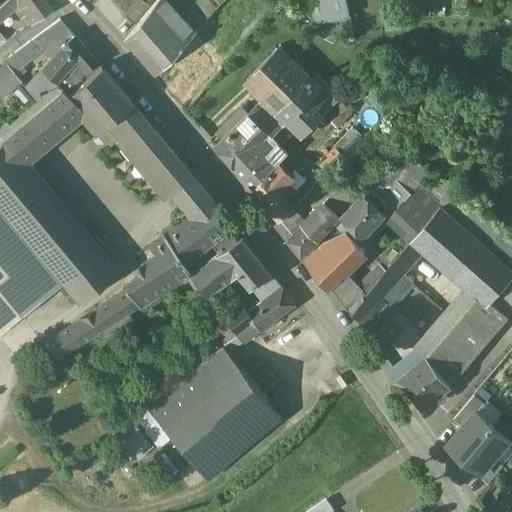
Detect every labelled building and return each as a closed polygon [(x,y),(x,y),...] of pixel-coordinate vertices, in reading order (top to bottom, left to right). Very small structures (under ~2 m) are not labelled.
[(44,0),(7,0),(7,1),(12,7),(22,19),(25,16),(32,26),(53,10),(44,0)] [(135,26),(124,39),(155,75),(172,57),(191,37),(195,32),(183,19),(164,0),(157,0),(151,8),(135,26)] [(140,0),(138,0),(125,17),(135,26),(151,8),(145,3),(140,0)] [(147,0),(145,3),(151,8),(157,0),(147,0)] [(200,0),(194,8),(206,19),(222,0),(200,0)] [(301,0),(313,18),(356,39),(347,0),(301,0)] [(7,1),(0,7),(0,18),(12,7),(7,1)] [(206,19),(194,8),(183,19),(195,32),(201,26),(206,19)] [(58,21),(45,31),(60,47),(63,50),(64,49),(86,72),(98,63),(74,35),(72,37),(58,21)] [(60,47),(45,31),(7,62),(16,74),(46,50),(55,60),(63,50),(60,47)] [(310,80),(278,48),(249,78),(268,96),(283,111),(298,94),(307,85),(310,81),(310,80)] [(55,60),(44,71),(56,84),(63,90),(64,90),(68,95),(73,91),(70,88),(69,88),(59,80),(67,71),(77,81),(86,72),(64,49),(63,50),(55,60)] [(21,84),(7,67),(0,72),(0,96),(2,99),(21,84)] [(73,91),(68,95),(79,108),(99,131),(113,120),(132,104),(102,67),(73,91)] [(44,71),(28,88),(37,99),(56,84),(44,71)] [(328,97),(310,81),(307,85),(313,91),(304,100),(315,111),(328,97)] [(56,84),(37,99),(39,102),(43,107),(63,90),(56,84)] [(307,85),(298,94),(304,100),(313,91),(307,85)] [(43,107),(5,140),(21,159),(70,118),(69,117),(79,108),(68,95),(64,90),(43,107)] [(304,100),(298,94),(283,111),(286,114),(304,131),(306,134),(322,118),(315,111),(304,100)] [(268,96),(257,108),(276,126),(286,114),(283,111),(268,96)] [(39,102),(10,126),(8,124),(0,130),(0,134),(5,140),(43,107),(39,102)] [(192,176),(132,104),(113,120),(123,132),(117,138),(166,197),(173,192),(192,176)] [(257,108),(251,114),(250,114),(218,147),(237,167),(254,150),(276,126),(257,108)] [(21,159),(5,140),(0,143),(0,217),(6,212),(24,234),(59,205),(21,159)] [(285,147),(279,153),(284,158),(290,152),(285,147)] [(336,147),(328,155),(329,157),(321,164),(328,171),(345,156),(336,147)] [(274,148),(263,160),(254,150),(237,167),(256,188),(280,162),(284,158),(279,153),(274,148)] [(256,188),(255,189),(274,211),(288,199),(297,190),(289,182),(295,176),(280,162),(256,188)] [(214,202),(192,176),(173,192),(192,215),(164,234),(165,235),(184,262),(212,243),(230,232),(211,205),(214,202)] [(412,193),(399,181),(389,193),(394,198),(383,210),(387,214),(387,215),(389,217),(412,193)] [(361,195),(345,182),(336,191),(352,205),(361,195)] [(503,230),(457,190),(442,206),(488,247),(503,230)] [(352,205),(336,191),(325,202),(341,216),(342,216),(352,205)] [(352,205),(342,216),(365,238),(387,215),(387,214),(383,210),(364,192),(361,195),(352,205)] [(412,193),(389,217),(413,239),(434,214),(412,193)] [(288,199),(274,211),(282,220),(295,208),(288,199)] [(307,221),(294,234),(288,240),(302,257),(318,241),(341,216),(325,202),(307,221)] [(115,272),(59,205),(24,234),(39,252),(64,282),(80,301),(115,272)] [(434,214),(413,239),(426,250),(466,285),(488,305),(491,302),(511,277),(511,268),(488,247),(442,206),(441,206),(434,214)] [(295,208),(282,220),(294,234),(307,221),(295,208)] [(0,285),(39,252),(24,234),(6,212),(0,217),(0,285)] [(230,232),(212,243),(220,253),(238,242),(230,232)] [(346,232),(325,243),(305,262),(329,288),(332,285),(344,273),(366,253),(346,232)] [(156,256),(147,262),(165,288),(190,272),(184,262),(165,235),(149,245),(156,256)] [(261,259),(244,238),(238,242),(220,253),(215,257),(231,279),(241,273),(253,288),(273,274),(261,259)] [(413,239),(391,265),(371,291),(367,296),(365,298),(371,303),(377,296),(380,299),(381,298),(403,276),(426,250),(413,239)] [(149,245),(141,251),(147,262),(156,256),(149,245)] [(0,285),(0,288),(23,316),(64,282),(39,252),(0,285)] [(215,257),(188,274),(205,297),(231,279),(215,257)] [(140,305),(165,288),(147,262),(135,269),(139,276),(125,286),(127,289),(140,305)] [(361,290),(344,273),(332,285),(353,314),(365,298),(367,296),(361,290)] [(273,274),(253,288),(263,300),(282,286),(273,274)] [(511,277),(491,302),(508,317),(511,313),(511,277)] [(466,285),(416,345),(421,350),(435,338),(463,372),(508,317),(491,302),(488,305),(466,285)] [(250,310),(250,311),(255,319),(262,329),(262,330),(296,304),(282,286),(263,300),(250,310)] [(365,286),(361,290),(367,296),(371,291),(365,286)] [(0,334),(23,316),(0,288),(0,334)] [(127,289),(45,342),(58,358),(103,328),(128,312),(140,305),(127,289)] [(371,303),(365,298),(353,314),(367,334),(384,315),(379,311),(386,303),(381,298),(380,299),(377,296),(371,303)] [(247,306),(229,319),(238,333),(255,319),(249,311),(250,311),(250,310),(247,306)] [(224,323),(215,310),(206,316),(225,344),(239,335),(237,333),(238,333),(229,319),(224,323)] [(128,312),(103,328),(113,342),(137,326),(128,312)] [(238,333),(237,333),(239,335),(244,343),(262,329),(255,319),(238,333)] [(463,372),(435,338),(421,350),(403,365),(409,372),(428,356),(452,385),(463,372)] [(226,347),(144,404),(164,429),(241,365),(226,347)] [(409,372),(401,378),(424,407),(452,385),(428,356),(409,372)] [(241,365),(164,429),(206,479),(283,416),(241,365)] [(403,365),(395,371),(401,378),(409,372),(403,365)] [(475,394),(455,419),(464,426),(477,410),(478,411),(485,403),(475,394)] [(135,409),(119,420),(127,430),(126,430),(128,432),(143,420),(135,409)] [(464,426),(449,444),(481,471),(482,472),(495,457),(509,440),(493,426),(494,424),(478,411),(477,410),(464,426)] [(495,457),(482,472),(481,471),(479,474),(489,483),(504,464),(495,457)] [(328,499),(308,511),(331,511),(335,509),(328,499)]
